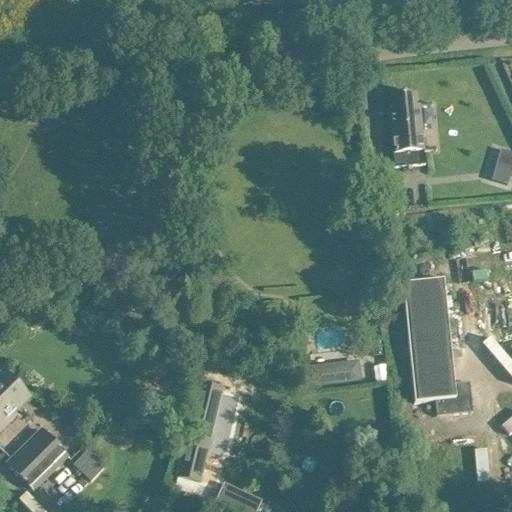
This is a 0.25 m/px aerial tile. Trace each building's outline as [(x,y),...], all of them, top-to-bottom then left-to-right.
[(393,113),(388,114),(394,169),(425,166),(419,107),(415,107),(414,94),(391,96),(393,113)] [(511,173),(495,168),(491,182),(507,186),(511,173)] [(412,199),(410,210),(427,213),(430,202),(412,199)] [(194,255),(197,328),(213,329),(211,255),(194,255)] [(413,406),(434,403),(436,419),(472,415),(469,384),(453,386),(442,282),(401,286),(413,406)] [(511,334),(511,291),(488,293),(490,330),(508,329),(508,335),(511,334)] [(382,358),(380,343),(368,344),(370,360),(382,358)] [(312,389),(360,383),(358,363),(309,369),(312,389)] [(0,430),(14,416),(12,414),(28,399),(4,374),(0,378),(0,430)] [(221,391),(199,386),(177,479),(199,484),(221,391)] [(41,432),(7,465),(32,491),(67,458),(41,432)]
